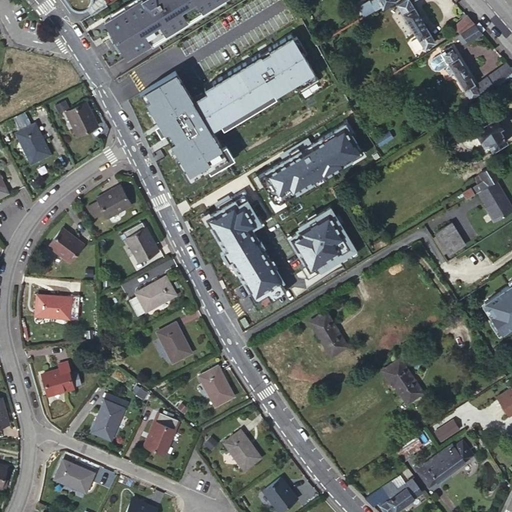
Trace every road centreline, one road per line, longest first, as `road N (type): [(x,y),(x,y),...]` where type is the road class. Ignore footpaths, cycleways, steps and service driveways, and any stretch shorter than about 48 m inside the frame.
road 1 (residential): [(356,511),(302,458),(259,397),(130,140)]
road 2 (residential): [(25,431),(0,313),(14,248),(56,194),(130,140)]
road 3 (residential): [(25,431),(61,438),(199,499),(193,511)]
road 4 (residential): [(130,140),(40,0)]
